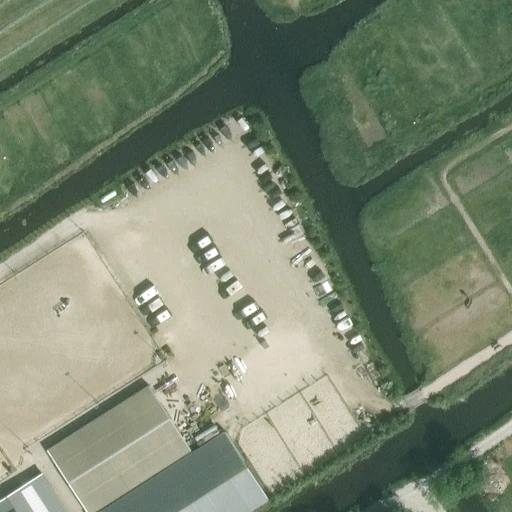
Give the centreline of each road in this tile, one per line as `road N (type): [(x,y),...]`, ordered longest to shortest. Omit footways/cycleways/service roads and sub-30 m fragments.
road 1 (track): [(0,273),(85,219),(220,197),(371,397),(397,407),(428,389)]
road 2 (track): [(432,511),(410,492),(511,426)]
